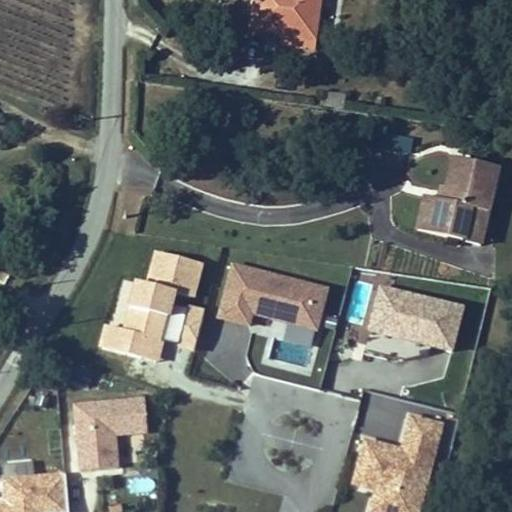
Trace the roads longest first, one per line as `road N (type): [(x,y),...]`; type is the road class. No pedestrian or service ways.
road 1 (unclassified): [(0,389),(94,230),(110,127),(114,0)]
road 2 (residential): [(313,480),(330,464),(330,418),(314,402),(268,401),(252,418),(251,463),(268,480),(291,486)]
